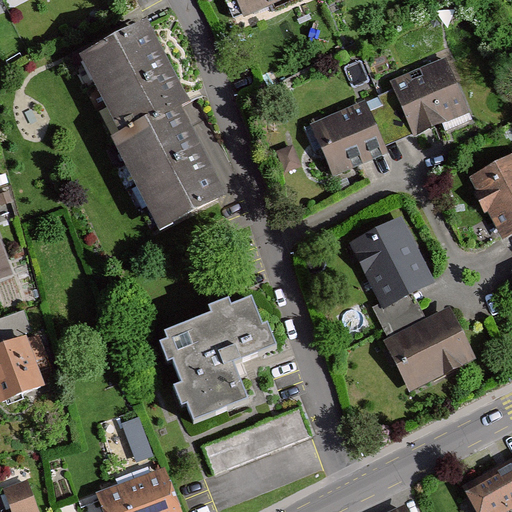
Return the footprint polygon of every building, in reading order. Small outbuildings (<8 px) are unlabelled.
[(231,0),(240,20),(291,0),(231,0)] [(182,111),(135,27),(67,65),(109,141),(99,146),(149,238),(218,200),(172,116),(182,111)] [(467,116),(442,61),(386,87),(411,141),(467,116)] [(384,159),(360,106),(308,129),(331,182),(384,159)] [(511,239),(511,159),(468,184),(503,245),(511,239)] [(427,284),(397,223),(348,247),(377,308),(427,284)] [(250,335),(240,307),(219,314),(217,308),(197,316),(199,322),(152,339),(155,348),(147,351),(154,371),(160,369),(169,393),(163,395),(169,413),(174,412),(181,431),(239,410),(224,370),(266,355),(257,332),(250,335)] [(470,360),(442,311),(379,346),(407,396),(470,360)] [(46,363),(37,339),(18,346),(17,343),(0,350),(0,406),(39,391),(31,369),(46,363)] [(202,440),(214,472),(313,436),(301,403),(202,440)] [(511,511),(511,467),(458,498),(465,511),(511,511)] [(96,511),(172,511),(160,474),(91,497),(96,511)] [(30,511),(22,488),(0,496),(0,500),(4,511),(30,511)] [(58,511),(83,511),(81,501),(57,505),(58,511)]
